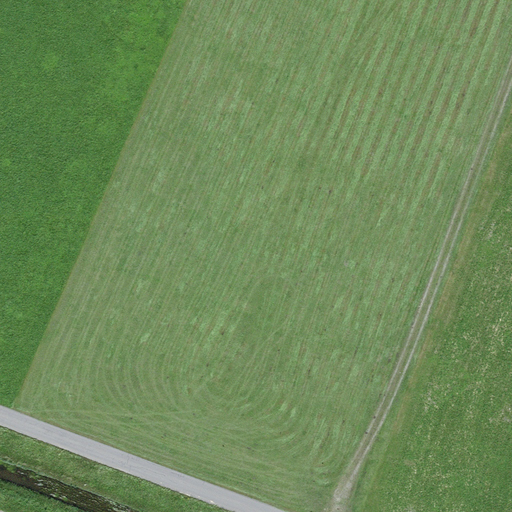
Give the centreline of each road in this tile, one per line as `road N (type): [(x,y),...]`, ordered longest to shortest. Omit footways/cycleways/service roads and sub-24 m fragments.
road 1 (track): [(511,78),(337,511)]
road 2 (track): [(259,511),(0,415)]
